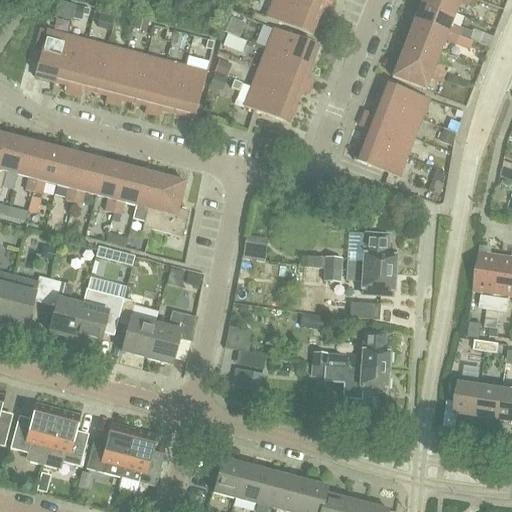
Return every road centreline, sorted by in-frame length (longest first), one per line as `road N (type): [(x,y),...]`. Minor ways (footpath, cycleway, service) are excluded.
road 1 (residential): [(312,168),(429,209),(418,348)]
road 2 (residential): [(240,173),(37,117),(0,94)]
road 3 (residential): [(191,416),(240,173)]
road 4 (residential): [(191,416),(0,369)]
road 5 (residential): [(312,168),(375,0)]
road 6 (unclassified): [(498,487),(466,469),(330,450)]
road 7 (unclassified): [(330,450),(385,472),(498,487)]
road 8 (unclassified): [(330,450),(191,416)]
